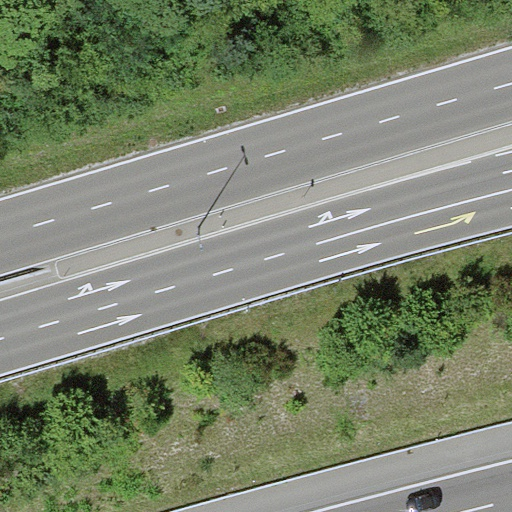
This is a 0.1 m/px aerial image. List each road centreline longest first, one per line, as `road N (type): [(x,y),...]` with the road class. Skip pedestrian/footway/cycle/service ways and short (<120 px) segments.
road 1 (secondary): [(511,83),(0,236)]
road 2 (secondary): [(0,339),(511,190)]
